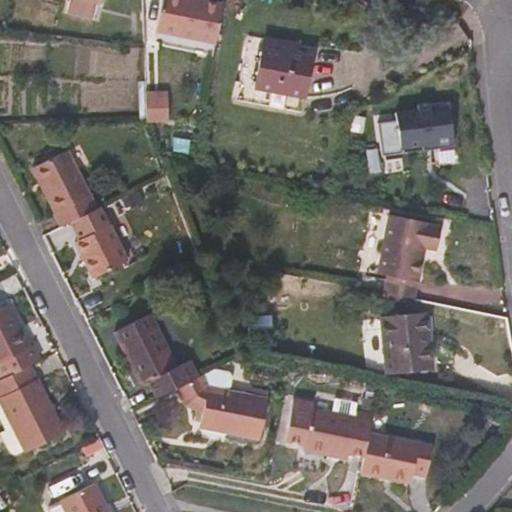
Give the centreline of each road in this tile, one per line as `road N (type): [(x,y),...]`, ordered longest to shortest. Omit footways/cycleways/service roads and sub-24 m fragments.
road 1 (residential): [(160,511),(0,195)]
road 2 (residential): [(511,156),(496,0)]
